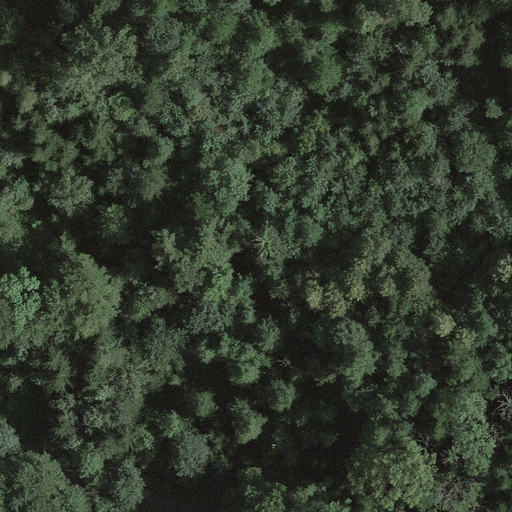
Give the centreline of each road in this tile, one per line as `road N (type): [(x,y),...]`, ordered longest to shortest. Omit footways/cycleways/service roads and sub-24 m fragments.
road 1 (track): [(94,0),(210,177),(403,511)]
road 2 (track): [(176,511),(0,470)]
